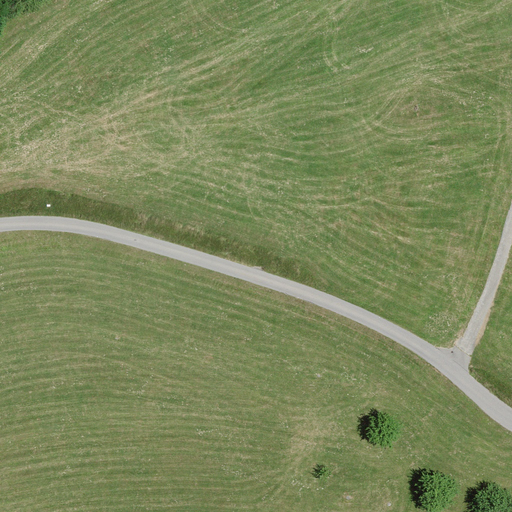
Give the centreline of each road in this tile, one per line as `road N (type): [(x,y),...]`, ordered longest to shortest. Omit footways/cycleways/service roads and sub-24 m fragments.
road 1 (unclassified): [(511,416),(414,340),(260,279),(102,230),(0,223)]
road 2 (track): [(511,208),(447,365)]
